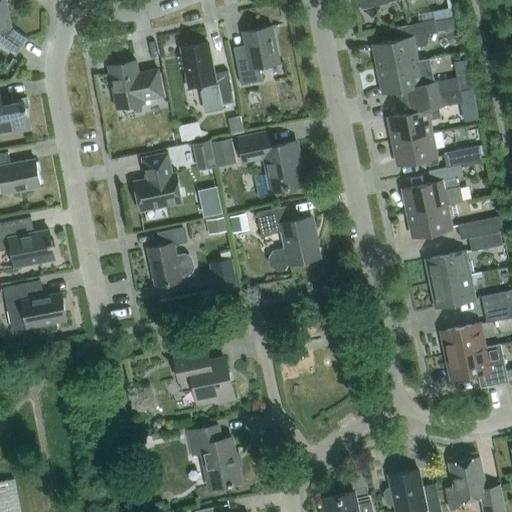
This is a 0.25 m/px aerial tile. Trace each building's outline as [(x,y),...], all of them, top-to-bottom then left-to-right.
[(11,28),(5,0),(0,0),(0,44),(16,55),(27,38),(11,28)] [(358,0),(361,10),(388,4),(388,3),(402,0),(358,0)] [(444,9),(433,11),(435,20),(446,18),(444,9)] [(399,28),(401,39),(374,45),(379,68),(417,61),(414,47),(427,44),(425,35),(437,32),(435,21),(399,28)] [(260,67),(279,63),(272,26),(243,32),(248,55),(235,58),(241,85),(262,81),(260,67)] [(234,102),(228,71),(214,73),(208,42),(181,47),(182,54),(177,55),(180,72),(186,71),(189,87),(204,84),(205,88),(202,92),(206,112),(207,112),(207,111),(222,108),(221,105),(234,102)] [(417,61),(379,68),(384,93),(410,87),(412,100),(460,90),(457,77),(434,82),(429,58),(417,61)] [(158,69),(144,72),(145,74),(139,75),(136,60),(109,66),(117,109),(119,109),(118,105),(143,100),(144,104),(145,103),(144,100),(163,96),(158,69)] [(470,74),(457,77),(460,90),(472,87),(473,87),(470,74)] [(415,111),(389,116),(394,141),(432,133),(429,119),(441,117),(439,106),(462,102),(460,90),(412,100),(415,111)] [(0,134),(30,129),(24,101),(0,105),(0,134)] [(244,131),(241,115),(228,118),(231,134),(244,131)] [(264,157),(268,173),(254,176),(259,198),(272,195),(271,191),(305,184),(296,141),(272,146),(269,131),(238,137),(243,161),(264,157)] [(432,133),(394,141),(399,165),(437,157),(432,133)] [(237,162),(231,138),(211,142),(216,167),(237,162)] [(210,141),(194,144),(199,169),(215,165),(210,141)] [(447,168),(460,165),(482,160),(478,146),(443,154),(447,168)] [(0,176),(4,194),(41,187),(35,159),(10,164),(8,152),(0,154),(0,176)] [(140,211),(182,202),(176,173),(172,174),(168,152),(142,158),(145,169),(146,169),(148,179),(134,181),(140,211)] [(409,212),(446,205),(462,201),(459,187),(451,188),(450,181),(463,178),(460,165),(447,168),(429,172),(432,183),(404,189),(409,212)] [(215,189),(201,192),(205,214),(219,211),(215,189)] [(287,205),(257,212),(262,236),(282,231),(286,248),(283,249),(274,251),(270,257),(271,265),(278,269),(285,268),(287,264),(288,264),(289,263),(289,264),(320,257),(311,216),(290,221),(287,205)] [(446,205),(409,212),(415,237),(452,229),(446,205)] [(249,229),(245,212),(229,216),(233,232),(249,229)] [(227,230),(224,216),(206,220),(209,234),(227,230)] [(464,237),(502,228),(500,216),(461,225),(464,237)] [(0,250),(11,248),(15,267),(55,259),(49,229),(22,235),(18,219),(0,222),(0,250)] [(183,228),(159,233),(162,245),(148,248),(156,285),(181,280),(180,275),(188,274),(191,271),(193,267),(191,259),(188,256),(184,255),(176,256),(173,243),(186,241),(183,228)] [(500,232),(469,238),(471,251),(502,244),(500,232)] [(465,251),(426,259),(431,283),(470,275),(465,251)] [(212,262),(218,290),(237,286),(232,258),(212,262)] [(470,275),(431,283),(436,307),(475,299),(470,275)] [(66,319),(61,292),(38,296),(35,281),(3,287),(8,311),(12,330),(28,327),(43,324),(44,330),(47,332),(56,330),(57,328),(56,321),(66,319)] [(484,310),(511,304),(511,289),(482,296),(484,310)] [(511,304),(484,310),(487,322),(511,317),(511,304)] [(480,323),(441,331),(446,355),(485,347),(480,323)] [(485,347),(446,355),(451,379),(478,374),(481,387),(508,381),(500,344),(485,347)] [(205,346),(173,354),(181,394),(194,391),(197,405),(213,402),(214,405),(234,401),(225,358),(208,361),(205,346)] [(202,453),(209,489),(241,482),(232,437),(221,439),(218,425),(187,431),(192,455),(202,453)] [(180,428),(164,431),(166,439),(181,436),(180,428)] [(454,486),(445,487),(450,508),(458,507),(457,502),(481,497),(484,511),(504,511),(499,485),(486,488),(479,457),(449,463),(454,486)] [(426,511),(441,511),(439,498),(425,501),(418,469),(389,476),(391,488),(386,489),(384,493),(386,503),(390,505),(395,504),(396,511),(411,511),(426,509),(426,511)] [(20,511),(14,478),(0,481),(0,511),(20,511)] [(373,511),(371,502),(357,504),(355,495),(333,499),(332,498),(322,500),(324,511),(373,511)]
